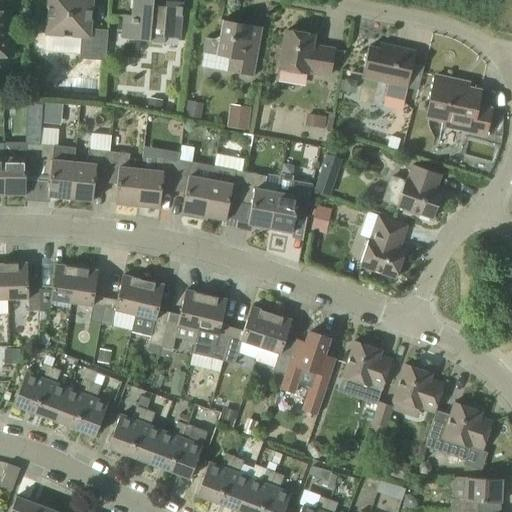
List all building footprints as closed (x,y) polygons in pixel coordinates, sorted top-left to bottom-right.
[(79,59),(106,61),(108,31),(90,29),(92,0),(48,0),(46,35),(81,38),(79,59)] [(153,6),(153,0),(133,0),(132,18),(131,18),(131,23),(136,23),(135,40),(164,43),(165,37),(179,39),(182,2),(166,1),(166,7),(153,6)] [(0,56),(13,56),(10,12),(0,12),(0,56)] [(223,20),(220,36),(215,39),(206,38),(203,53),(229,58),(226,72),(254,77),(263,28),(223,20)] [(308,73),(329,76),(334,50),(312,47),(314,36),(286,31),(279,69),(308,74),(308,73)] [(416,52),(387,45),(382,44),(380,49),(369,47),(362,78),(388,84),(385,95),(405,99),(408,88),(418,90),(424,67),(413,64),(416,52)] [(486,135),(491,110),(477,107),(481,91),(468,88),(470,84),(435,76),(426,118),(443,121),(437,149),(452,152),(457,129),(486,135)] [(187,101),(184,116),(201,119),(204,104),(187,101)] [(62,104),(42,103),(41,123),(61,124),(62,104)] [(229,105),(226,128),(247,131),(250,107),(229,105)] [(307,114),(306,126),(324,129),(325,117),(307,114)] [(398,149),(402,138),(363,126),(360,138),(398,149)] [(40,129),(42,144),(59,142),(57,127),(40,129)] [(92,132),(91,147),(110,149),(112,134),(92,132)] [(26,144),(16,144),(3,144),(3,195),(26,195),(26,176),(38,177),(40,145),(26,144)] [(53,146),(40,145),(38,177),(50,178),(48,197),(70,199),(74,162),(75,148),(63,147),(53,146)] [(87,164),(74,162),(70,199),(93,202),(95,182),(106,183),(109,152),(88,150),(87,164)] [(109,152),(106,183),(117,185),(115,204),(137,206),(141,169),(128,168),(130,154),(109,152)] [(241,168),(242,159),(216,155),(215,164),(241,168)] [(154,171),(141,169),(137,206),(160,209),(162,189),(173,191),(178,160),(164,158),(155,157),(154,171)] [(213,166),(200,164),(178,160),(173,191),(185,193),(182,212),(204,217),(210,180),(213,166)] [(210,180),(204,217),(226,221),(229,202),(240,204),(246,173),(213,166),(210,180)] [(397,205),(397,207),(432,220),(442,191),(437,189),(441,176),(412,166),(407,179),(406,179),(406,181),(391,176),(382,200),(397,205)] [(337,172),(320,169),(318,189),(334,192),(337,172)] [(266,176),(246,173),(240,204),(251,206),(248,225),(270,229),(277,193),(264,190),(266,176)] [(270,229),(292,233),(296,214),(307,216),(313,185),(292,181),(289,195),(277,193),(270,229)] [(327,228),(331,210),(317,207),(312,224),(327,228)] [(370,239),(369,239),(360,267),(395,279),(403,257),(405,251),(399,249),(407,225),(378,215),(370,239)] [(27,263),(6,264),(7,300),(28,299),(29,312),(39,311),(40,290),(28,289),(27,263)] [(52,290),(40,290),(39,311),(49,312),(51,300),(71,303),(77,268),(55,265),(52,290)] [(98,271),(77,268),(71,303),(93,306),(90,322),(101,324),(105,298),(94,296),(98,271)] [(117,301),(105,298),(101,324),(111,326),(114,310),(135,315),(143,280),(123,276),(117,301)] [(143,280),(135,315),(131,332),(150,336),(149,344),(161,347),(169,313),(158,310),(164,285),(143,280)] [(169,313),(161,347),(171,349),(174,337),(195,342),(206,295),(185,290),(179,315),(169,313)] [(206,295),(195,342),(192,352),(211,358),(222,361),(232,328),(221,325),(227,300),(206,295)] [(241,341),(260,348),(271,314),(251,307),(243,331),(232,328),(222,361),(234,364),(241,341)] [(273,371),(285,375),(294,348),(283,345),(292,321),(271,314),(260,348),(279,354),(273,371)] [(294,394),(297,383),(311,388),(312,389),(313,385),(317,374),(329,338),(310,332),(306,343),(296,340),(294,348),(285,375),(280,389),(294,394)] [(354,341),(342,377),(381,390),(392,360),(380,356),(382,351),(354,341)] [(4,364),(17,364),(20,349),(4,349),(4,364)] [(34,413),(52,367),(42,364),(38,377),(26,373),(13,405),(30,411),(30,412),(31,413),(31,412),(34,413)] [(404,364),(392,399),(421,409),(434,414),(444,384),(431,379),(433,374),(404,364)] [(54,421),(67,388),(56,384),(61,371),(52,367),(34,413),(37,414),(37,415),(38,415),(54,421)] [(75,428),(92,383),(83,379),(78,393),(67,388),(54,421),(71,427),(70,428),(71,428),(72,427),(75,428)] [(108,404),(96,399),(101,386),(92,383),(75,428),(77,429),(77,430),(78,431),(79,430),(95,436),(108,404)] [(325,389),(313,385),(312,389),(311,388),(303,409),(316,414),(325,389)] [(389,409),(390,406),(378,402),(377,402),(377,404),(377,405),(371,423),(372,423),(385,428),(386,428),(392,410),(389,409)] [(480,418),(482,413),(482,412),(454,403),(449,416),(436,411),(424,447),(466,461),(470,447),(482,451),(492,421),(480,418)] [(129,455),(146,410),(137,406),(132,419),(120,415),(108,448),(125,454),(124,455),(125,455),(126,454),(129,455)] [(149,463),(161,431),(150,426),(155,413),(146,410),(129,455),(131,457),(132,458),(133,457),(149,463)] [(222,410),(217,422),(232,428),(237,415),(222,410)] [(246,421),(242,433),(254,437),(258,425),(246,421)] [(161,431),(149,463),(165,469),(165,470),(166,471),(166,470),(169,471),(186,425),(177,422),(172,435),(161,431)] [(186,425),(169,471),(172,472),(171,473),(173,473),(173,472),(190,479),(202,446),(190,442),(195,429),(186,425)] [(217,503),(234,457),(225,454),(220,467),(209,463),(196,495),(213,501),(213,502),(214,503),(214,502),(217,503)] [(237,511),(250,478),(238,474),(243,461),(234,457),(217,503),(220,504),(220,505),(221,505),(237,511)] [(394,460),(389,476),(406,481),(411,466),(394,460)] [(0,486),(12,491),(17,476),(20,469),(7,464),(0,480),(0,486)] [(259,511),(275,473),(266,469),(261,482),(250,478),(237,511),(240,511),(259,511)] [(283,511),(291,494),(279,489),(284,476),(275,473),(259,511),(283,511)] [(501,503),(502,480),(467,478),(466,500),(451,499),(450,511),(478,511),(479,502),(501,503)] [(324,511),(329,500),(320,496),(315,509),(303,505),(300,511),(324,511)] [(33,511),(37,505),(34,504),(34,503),(33,502),(33,503),(16,497),(9,511),(33,511)] [(334,511),(338,503),(329,500),(324,511),(334,511)]
